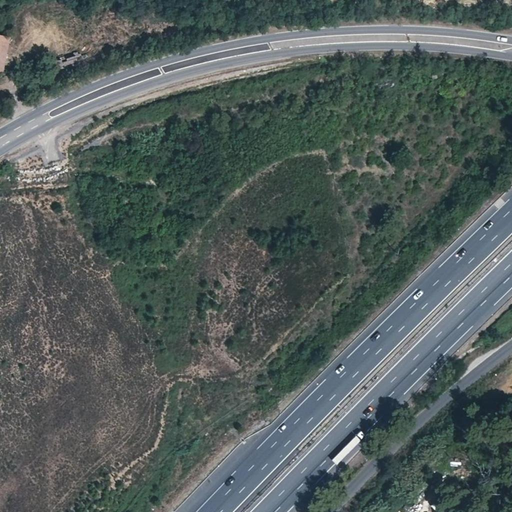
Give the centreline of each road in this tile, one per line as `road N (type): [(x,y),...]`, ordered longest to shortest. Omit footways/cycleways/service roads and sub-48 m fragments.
road 1 (tertiary): [(0,151),(84,108),(271,54),(400,44),(511,54)]
road 2 (tertiary): [(511,40),(395,29),(236,43),(143,66),(0,131)]
road 3 (motorway): [(511,215),(215,511)]
road 4 (motorway): [(268,511),(511,268)]
road 5 (unclassified): [(332,511),(422,417),(511,345)]
